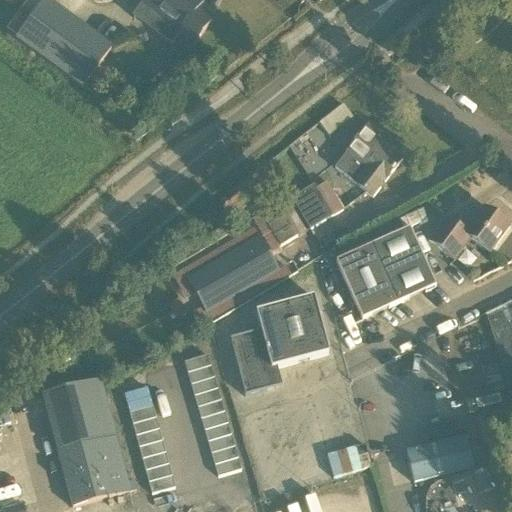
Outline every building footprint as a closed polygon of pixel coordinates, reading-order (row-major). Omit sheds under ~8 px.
[(43,0),(41,4),(35,0),(27,0),(6,30),(16,38),(14,40),(81,89),(92,75),(111,49),(44,0),(43,0)] [(190,51),(213,20),(199,10),(203,4),(197,0),(145,0),(140,8),(177,35),(174,40),(190,51)] [(372,199),(403,160),(376,139),(380,135),(368,126),(345,156),(336,169),(354,183),(353,184),(372,199)] [(290,152),(302,169),(322,155),(311,138),(290,152)] [(325,204),(314,187),(292,200),(311,232),(333,219),(325,204)] [(335,198),(325,204),(333,219),(343,213),(335,198)] [(262,218),(280,248),(297,238),(278,208),(262,218)] [(489,255),(509,228),(483,209),(464,235),(446,221),(428,243),(454,262),(470,240),(489,255)] [(362,322),(398,306),(434,289),(408,231),(336,263),(362,322)] [(279,275),(256,236),(184,281),(205,316),(279,275)] [(245,398),(266,392),(282,388),(277,370),(329,356),(314,299),(256,314),(261,333),(230,341),(245,398)] [(194,369),(197,381),(220,375),(217,363),(194,369)] [(200,392),(223,386),(220,375),(197,381),(200,392)] [(72,510),(129,493),(100,382),(42,397),(72,510)] [(200,392),(203,404),(226,398),(223,386),(200,392)] [(206,416),(229,410),(226,398),(203,404),(206,416)] [(151,409),(128,416),(132,427),(155,420),(151,409)] [(206,416),(209,427),(232,421),(229,410),(206,416)] [(464,422),(468,442),(488,437),(483,417),(481,418),(464,422)] [(155,420),(132,427),(135,439),(158,432),(155,420)] [(235,433),(232,421),(209,427),(212,439),(235,433)] [(426,446),(460,438),(456,423),(423,431),(426,446)] [(158,432),(135,439),(138,450),(161,443),(158,432)] [(212,439),(215,451),(238,445),(235,433),(212,439)] [(407,456),(413,483),(471,469),(465,441),(407,456)] [(161,443),(138,450),(142,462),(165,455),(161,443)] [(215,451),(218,462),(241,456),(238,445),(215,451)] [(165,455),(142,462),(145,473),(168,467),(165,455)] [(218,462),(221,474),(244,468),(241,456),(218,462)] [(168,467),(145,473),(148,485),(171,478),(168,467)] [(244,468),(221,474),(224,485),(247,479),(244,468)] [(495,471),(473,478),(478,495),(500,489),(495,471)] [(171,478),(148,485),(152,496),(175,490),(171,478)]
